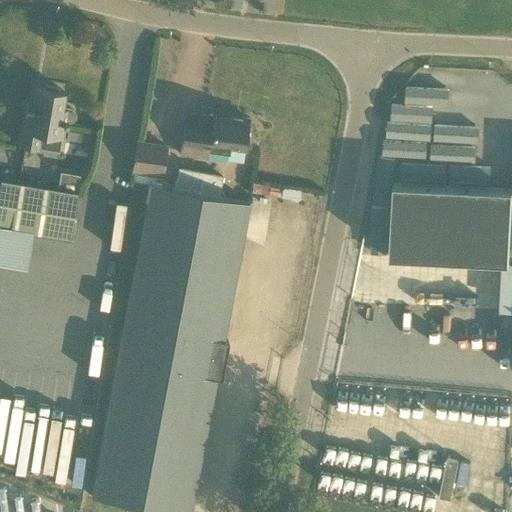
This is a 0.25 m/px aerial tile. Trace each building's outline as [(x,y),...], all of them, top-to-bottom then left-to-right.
[(40,132),(62,136),(64,124),(67,125),(67,121),(72,121),(74,118),(75,113),(73,110),(69,108),(61,106),(64,91),(58,90),(59,87),(45,85),(44,88),(34,86),(31,102),(26,102),(24,113),(25,113),(20,146),(37,149),(40,132)] [(213,115),(200,113),(198,126),(184,124),(179,153),(209,157),(223,159),(243,162),(245,144),(249,145),(251,132),(247,131),(249,118),(213,113),(213,115)] [(162,174),(167,144),(137,140),(132,169),(162,174)] [(0,227),(70,239),(78,192),(0,178),(0,227)] [(511,189),(393,183),(390,256),(509,262),(511,262),(511,189)] [(175,511),(190,511),(216,377),(221,378),(228,341),(223,340),(236,272),(248,201),(150,184),(90,496),(175,511)] [(455,496),(462,460),(451,458),(444,493),(455,496)]
